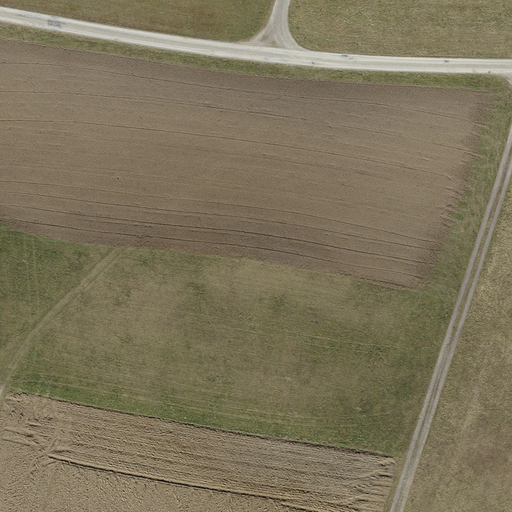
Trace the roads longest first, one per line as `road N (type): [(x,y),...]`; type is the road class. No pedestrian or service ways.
road 1 (track): [(0,398),(3,385),(416,451)]
road 2 (track): [(397,511),(511,145)]
road 3 (track): [(0,14),(266,54)]
road 4 (track): [(266,54),(511,67)]
